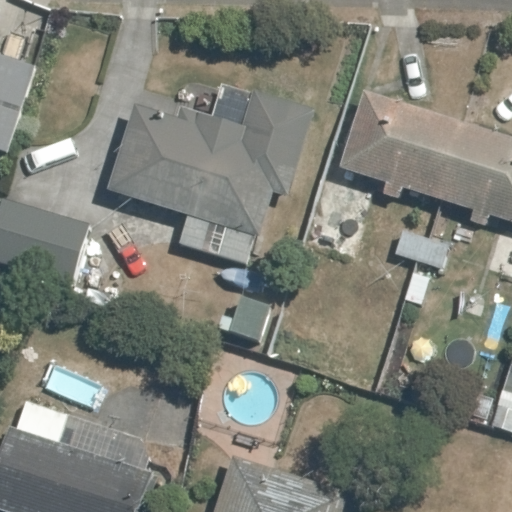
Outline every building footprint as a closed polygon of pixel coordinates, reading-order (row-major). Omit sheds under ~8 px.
[(0,155),(5,158),(44,75),(0,54),(0,155)] [(294,189),(317,107),(259,91),(256,101),(220,91),(211,121),(143,102),(117,197),(191,217),(183,247),(256,267),(279,184),(294,189)] [(511,141),(373,97),(349,171),(511,224),(511,141)] [(94,229),(11,202),(0,235),(0,262),(76,287),(94,229)] [(152,511),(173,451),(26,403),(0,483),(0,511),(152,511)] [(331,511),(336,496),(237,464),(221,511),(331,511)]
